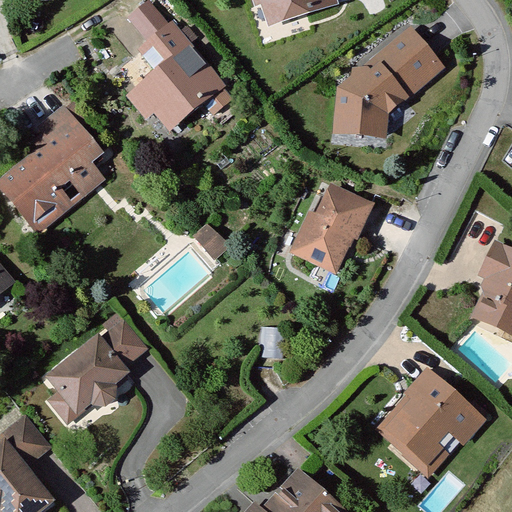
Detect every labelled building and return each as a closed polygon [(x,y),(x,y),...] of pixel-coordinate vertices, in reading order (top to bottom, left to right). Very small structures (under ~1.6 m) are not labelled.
[(256,0),(258,4),(265,2),(271,21),(306,9),(307,12),(334,4),(332,0),(256,0)] [(152,7),(132,23),(151,46),(171,30),(152,7)] [(155,69),(158,67),(163,74),(133,100),(147,118),(155,111),(166,126),(180,115),(183,119),(221,88),(172,29),(171,30),(151,46),(145,51),(147,53),(144,55),(155,69)] [(357,73),(355,79),(341,91),(338,132),(360,134),(361,121),(384,123),(385,114),(440,68),(411,33),(374,64),(379,70),(371,78),(366,73),(357,73)] [(379,70),(374,64),(366,73),(371,78),(379,70)] [(75,107),(66,114),(80,132),(90,124),(75,107)] [(0,186),(32,226),(63,201),(60,197),(77,184),(79,187),(95,175),(89,167),(101,157),(89,142),(80,132),(66,114),(65,113),(43,128),(54,142),(0,186)] [(361,121),(360,134),(383,136),(384,123),(361,121)] [(98,135),(89,142),(101,157),(110,149),(98,135)] [(101,181),(95,175),(79,187),(85,194),(101,181)] [(318,221),(311,218),(294,254),(334,273),(351,239),(355,241),(371,209),(332,191),(318,221)] [(69,208),(63,201),(32,226),(38,234),(69,208)] [(196,236),(209,252),(223,240),(208,226),(196,236)] [(223,240),(209,252),(215,260),(231,247),(223,240)] [(511,254),(497,247),(483,274),(496,280),(478,318),(507,332),(511,329),(511,254)] [(0,293),(11,284),(0,270),(0,293)] [(101,346),(98,343),(50,382),(63,397),(77,415),(92,403),(95,407),(105,408),(113,402),(114,392),(111,388),(125,376),(121,370),(146,350),(126,325),(101,346)] [(269,326),(268,356),(292,357),(293,327),(269,326)] [(469,410),(429,375),(411,395),(418,402),(412,408),(408,405),(387,428),(412,450),(406,456),(423,471),(441,450),(448,456),(451,459),(482,423),(481,422),(487,415),(474,404),(469,410)] [(63,397),(54,404),(68,422),(77,415),(63,397)] [(49,447),(27,420),(0,441),(0,443),(3,447),(0,449),(0,511),(1,511),(38,511),(49,503),(35,486),(21,469),(25,466),(49,447)] [(387,428),(382,434),(406,456),(412,450),(387,428)] [(441,450),(423,471),(430,477),(448,456),(441,450)] [(25,466),(21,469),(35,486),(38,483),(25,466)] [(340,511),(300,476),(268,511),(261,511),(258,509),(255,511),(340,511)]
